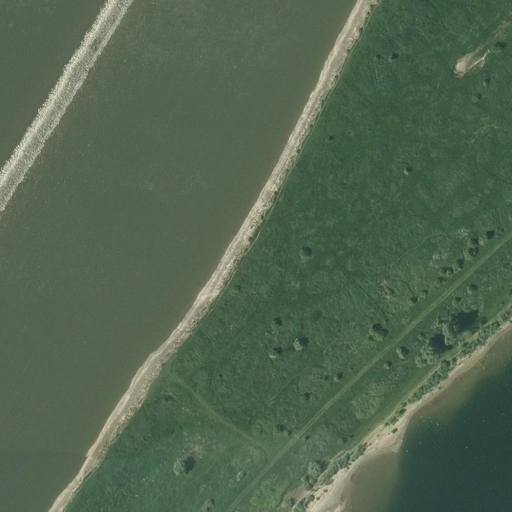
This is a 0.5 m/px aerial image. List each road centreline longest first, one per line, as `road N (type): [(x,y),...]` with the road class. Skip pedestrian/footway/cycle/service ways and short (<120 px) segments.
road 1 (track): [(511,234),(347,385),(231,511)]
road 2 (track): [(275,459),(159,363)]
